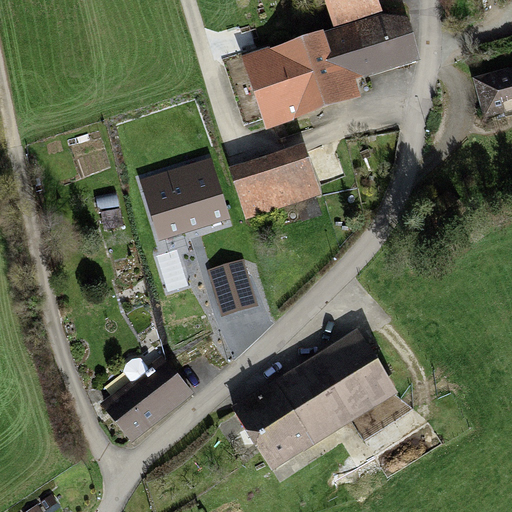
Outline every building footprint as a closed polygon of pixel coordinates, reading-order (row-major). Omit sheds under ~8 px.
[(340,36),(378,25),(370,0),(323,0),(334,37),(340,36)] [(340,36),(353,81),(410,65),(397,19),(378,25),(340,36)] [(265,117),(269,130),(360,103),(353,81),(340,36),(334,37),(249,62),(265,117)] [(253,121),(265,117),(249,62),(237,66),(253,121)] [(511,74),(472,85),(481,119),(511,110),(511,74)] [(304,143),(228,168),(245,220),(321,195),(304,143)] [(210,158),(139,180),(159,241),(230,219),(210,158)] [(447,190),(430,204),(445,223),(462,209),(447,190)] [(101,213),(102,231),(118,230),(116,213),(101,213)] [(243,259),(207,270),(221,317),(257,306),(243,259)] [(358,340),(239,411),(275,471),(394,400),(358,340)] [(164,360),(102,408),(130,443),(192,395),(164,360)]
